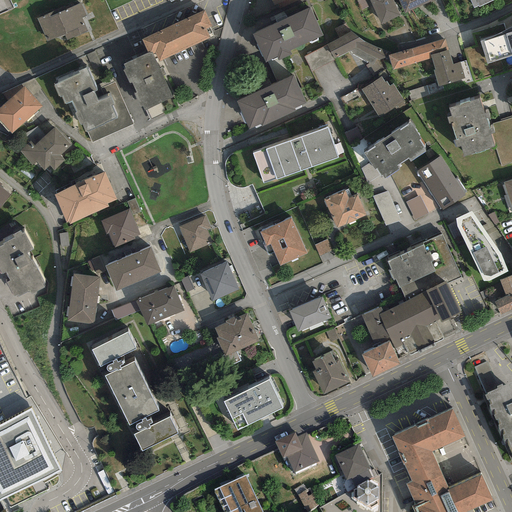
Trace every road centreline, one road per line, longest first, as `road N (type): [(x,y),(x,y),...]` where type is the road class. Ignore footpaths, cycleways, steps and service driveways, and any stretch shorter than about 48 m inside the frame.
road 1 (residential): [(312,418),(257,299),(212,169),(213,100),(237,0)]
road 2 (residential): [(75,455),(81,438),(50,363),(55,237),(47,217),(0,174)]
road 3 (residential): [(193,0),(28,75),(0,76)]
road 4 (unclassified): [(131,506),(312,418)]
road 5 (unknown): [(220,199),(157,226),(164,269),(112,297)]
road 6 (residential): [(441,355),(511,510)]
road 7 (residential): [(75,455),(0,313)]
road 8 (residential): [(312,418),(441,355)]
